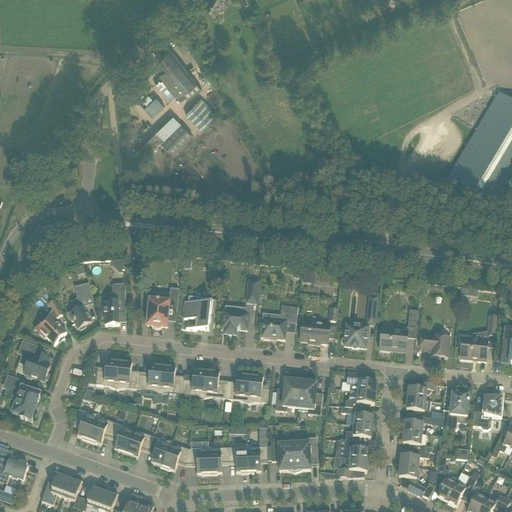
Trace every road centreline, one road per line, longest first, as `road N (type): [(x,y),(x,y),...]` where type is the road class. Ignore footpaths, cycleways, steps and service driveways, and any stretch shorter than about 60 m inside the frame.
road 1 (residential): [(392,370),(102,340),(72,359),(55,410),(62,426),(52,455)]
road 2 (secondary): [(84,218),(455,260)]
road 3 (unknown): [(387,232),(122,206)]
road 4 (unclassified): [(84,218),(97,98),(180,0)]
road 5 (residential): [(383,493),(213,498),(183,511)]
road 6 (residential): [(176,511),(159,493),(52,455)]
road 7 (secondary): [(0,312),(30,242),(84,218)]
road 8 (residential): [(383,493),(392,370)]
road 9 (residential): [(511,384),(392,370)]
